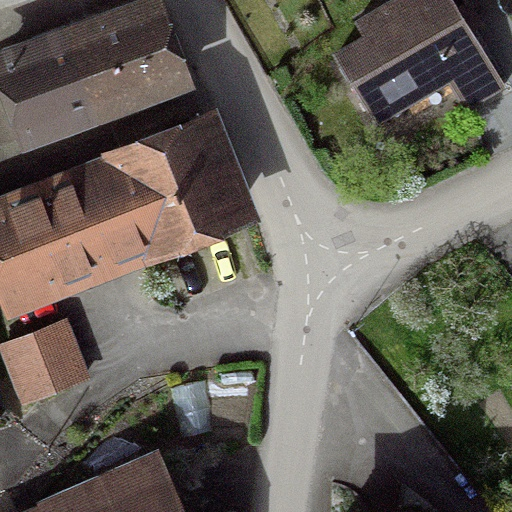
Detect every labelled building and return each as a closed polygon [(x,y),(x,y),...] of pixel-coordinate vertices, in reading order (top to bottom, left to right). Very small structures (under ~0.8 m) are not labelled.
[(446,77),(464,108),(504,84),(453,0),(391,0),(356,21),(365,38),(335,55),(375,121),(446,77)] [(156,1),(0,58),(0,60),(27,134),(184,77),(156,1)] [(237,210),(203,125),(0,209),(0,288),(3,296),(154,236),(156,241),(237,210)] [(83,377),(62,321),(5,344),(26,399),(83,377)] [(165,511),(146,468),(50,511),(43,511),(43,510),(37,511),(165,511)]
